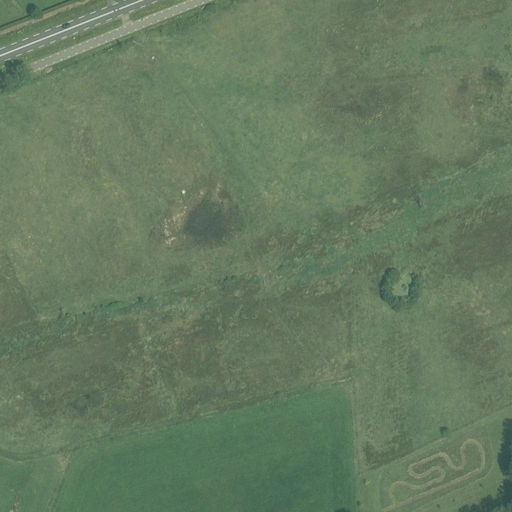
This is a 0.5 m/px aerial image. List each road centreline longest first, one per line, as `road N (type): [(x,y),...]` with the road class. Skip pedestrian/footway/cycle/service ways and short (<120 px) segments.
road 1 (unclassified): [(0,80),(199,0)]
road 2 (secondary): [(0,55),(139,0)]
